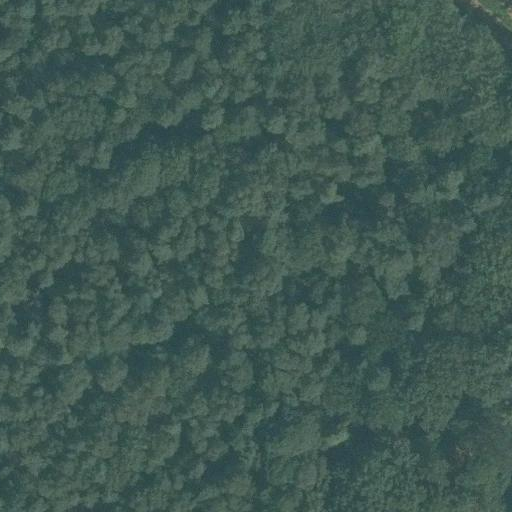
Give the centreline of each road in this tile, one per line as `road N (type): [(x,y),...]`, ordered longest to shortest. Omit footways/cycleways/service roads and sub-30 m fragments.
road 1 (track): [(386,511),(511,296)]
road 2 (track): [(406,0),(511,91)]
